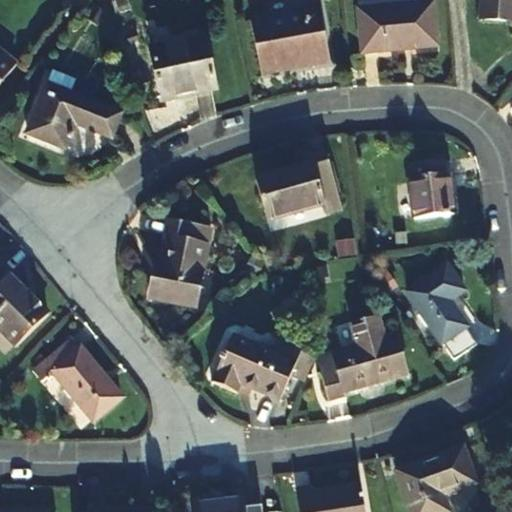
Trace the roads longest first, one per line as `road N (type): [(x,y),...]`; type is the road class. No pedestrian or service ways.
road 1 (residential): [(511,254),(491,144),(453,113),(418,107),(304,116),(209,142),(48,236)]
road 2 (residential): [(199,458),(391,429),(475,397),(511,360)]
road 3 (residential): [(48,236),(177,396),(199,458)]
road 4 (residential): [(0,461),(199,458)]
